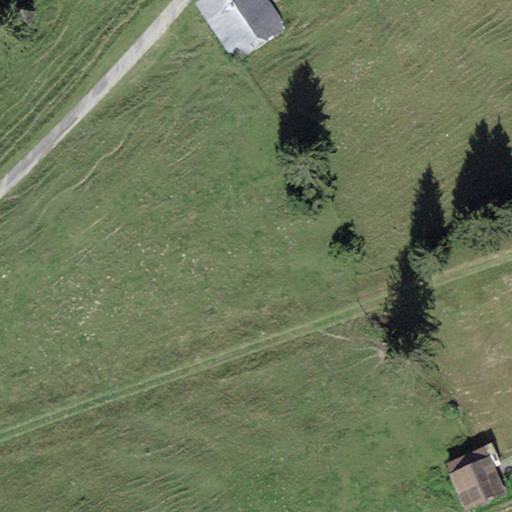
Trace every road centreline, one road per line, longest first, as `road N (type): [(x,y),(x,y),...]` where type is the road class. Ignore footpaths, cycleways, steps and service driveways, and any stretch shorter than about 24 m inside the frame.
road 1 (track): [(511,255),(0,437)]
road 2 (track): [(184,0),(0,190)]
